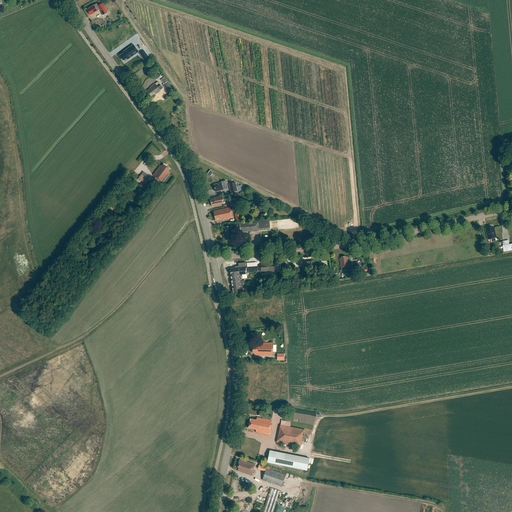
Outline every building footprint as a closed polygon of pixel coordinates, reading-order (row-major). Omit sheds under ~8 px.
[(96,4),(87,10),(90,15),(99,10),(103,15),(108,13),(103,3),(97,6),(96,4)] [(124,53),(120,56),(123,61),(127,58),(127,59),(134,54),(135,55),(140,51),(135,44),(124,52),(124,53)] [(150,59),(144,51),(140,54),(146,63),(150,59)] [(163,85),(168,92),(172,89),(167,82),(163,85)] [(161,85),(159,87),(158,88),(157,87),(156,87),(154,84),(150,88),(151,89),(147,91),(148,92),(147,93),(150,97),(154,94),(155,95),(159,92),(159,91),(163,88),(161,85)] [(170,173),(168,172),(170,169),(164,164),(162,167),(160,166),(153,176),(162,183),(170,173)] [(138,179),(144,183),(147,179),(146,178),(148,175),(143,172),(138,179)] [(221,183),(214,185),(216,192),(228,189),(226,182),(221,183)] [(235,182),(229,184),(231,192),(238,191),(235,182)] [(214,198),(210,199),(211,206),(223,204),(222,196),(217,197),(216,196),(215,197),(214,198)] [(225,220),(225,219),(232,218),(230,208),(214,212),(216,221),(218,220),(221,219),(221,220),(222,220),(225,220)] [(240,230),(240,232),(271,229),(270,221),(239,224),(239,225),(230,226),(224,227),(226,236),(232,235),(231,231),(240,230)] [(487,228),(485,229),(488,240),(496,238),(494,228),(491,229),(491,227),(487,228)] [(511,250),(511,243),(503,245),(504,252),(511,250)] [(341,258),(339,258),(341,270),(349,269),(347,257),(345,257),(345,256),(340,257),(341,258)] [(230,269),(233,295),(244,294),(242,284),(245,284),(245,281),(242,281),(241,276),(238,277),(238,275),(246,274),(246,273),(275,271),(274,263),(260,264),(260,266),(245,267),(245,263),(238,264),(238,266),(235,267),(235,268),(230,269)] [(252,352),(254,352),(254,356),(273,356),(273,343),(261,343),(261,344),(252,344),(252,352)] [(272,421),(257,418),(257,420),(250,419),(248,428),(256,430),(255,433),(269,435),(272,421)] [(304,430),(280,425),(277,442),(300,447),(304,430)] [(309,458),(270,450),(267,463),(307,471),(309,458)] [(236,467),(238,468),(237,471),(250,476),(254,465),(239,460),(236,467)] [(266,468),(262,480),(282,487),(286,475),(266,468)] [(271,488),(262,511),(273,511),(280,491),(271,488)]
